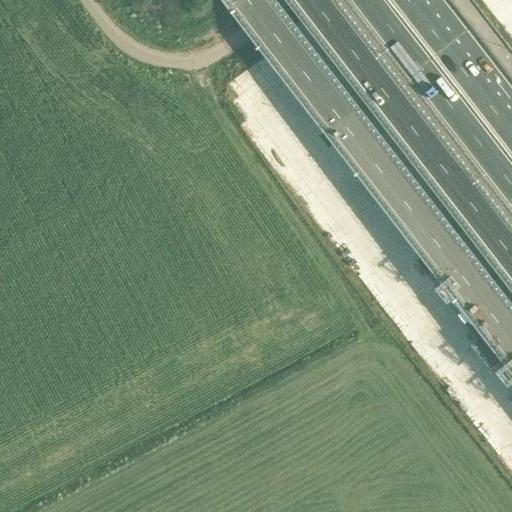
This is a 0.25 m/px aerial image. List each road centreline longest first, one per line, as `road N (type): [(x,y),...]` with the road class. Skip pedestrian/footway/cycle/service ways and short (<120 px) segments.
road 1 (track): [(511,413),(309,149),(312,102),(399,0)]
road 2 (motorway): [(249,0),(511,338)]
road 3 (motorway): [(314,0),(511,254)]
road 4 (motorway): [(511,158),(388,0)]
